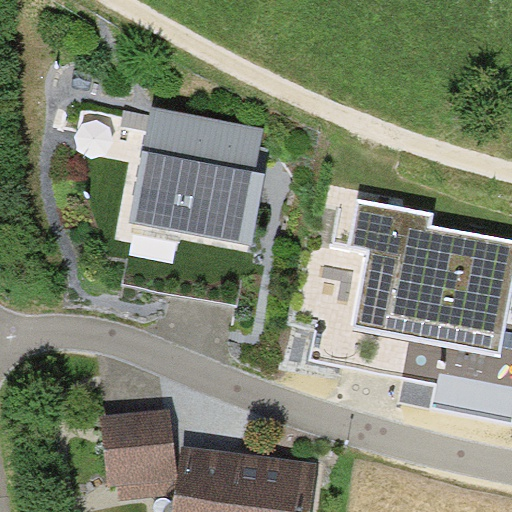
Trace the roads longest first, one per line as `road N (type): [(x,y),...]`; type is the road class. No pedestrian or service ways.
road 1 (residential): [(0,336),(64,331),(138,340),(197,369),(461,459),(511,466)]
road 2 (track): [(112,0),(320,115),(511,179)]
